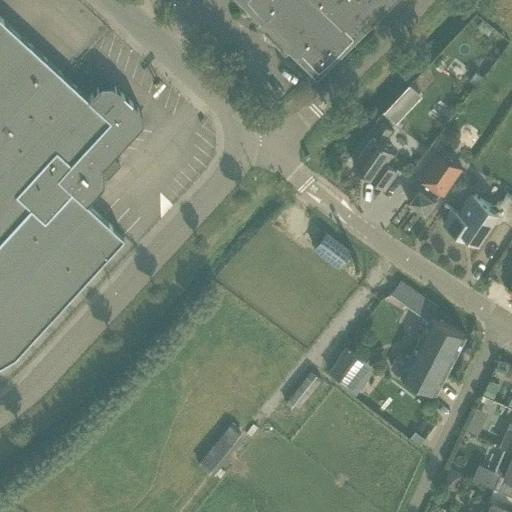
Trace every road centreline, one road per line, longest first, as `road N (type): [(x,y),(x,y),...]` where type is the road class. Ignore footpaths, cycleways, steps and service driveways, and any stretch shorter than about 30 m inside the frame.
road 1 (unclassified): [(246,144),(242,165),(0,415)]
road 2 (residential): [(501,322),(394,253),(267,154)]
road 3 (unclassified): [(267,154),(339,94),(426,0)]
road 4 (residential): [(413,511),(501,322)]
road 5 (unclassified): [(246,144),(235,111),(115,0)]
